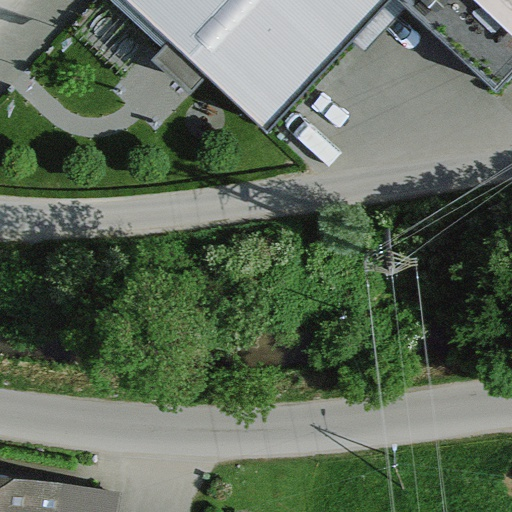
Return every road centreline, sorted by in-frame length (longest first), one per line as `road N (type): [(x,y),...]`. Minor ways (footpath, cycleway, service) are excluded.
road 1 (unclassified): [(0,221),(151,217),(511,154)]
road 2 (unclassified): [(511,400),(235,430),(0,412)]
